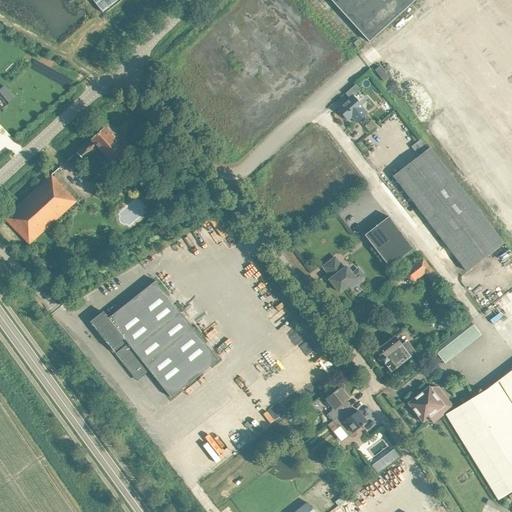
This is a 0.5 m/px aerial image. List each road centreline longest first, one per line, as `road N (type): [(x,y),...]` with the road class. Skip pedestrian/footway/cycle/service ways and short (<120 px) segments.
road 1 (unclassified): [(380,392),(126,64)]
road 2 (unknown): [(313,110),(483,331),(484,355),(466,373)]
road 3 (secondary): [(141,511),(0,317)]
road 4 (unclassified): [(0,178),(126,64)]
road 5 (unknown): [(220,186),(313,110)]
